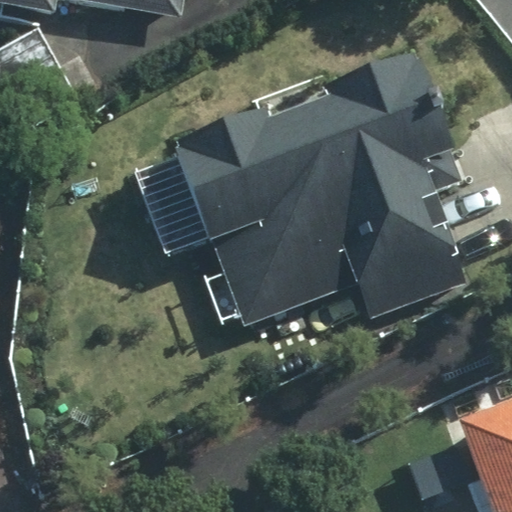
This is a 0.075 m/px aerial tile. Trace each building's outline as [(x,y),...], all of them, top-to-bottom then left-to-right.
[(0,0),(0,4),(63,16),(65,0),(73,0),(191,20),(194,0),(0,0)] [(0,153),(85,105),(37,19),(0,40),(0,153)] [(288,57),(271,27),(135,102),(152,133),(288,57)] [(449,166),(468,159),(430,48),(185,131),(255,336),(481,259),(449,166)] [(511,511),(511,414),(473,429),(503,511),(511,511)]
